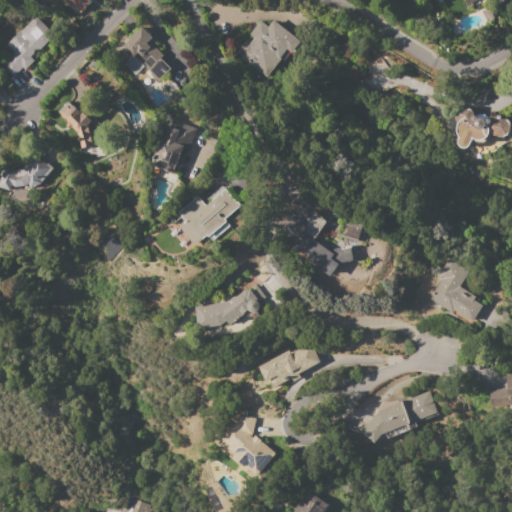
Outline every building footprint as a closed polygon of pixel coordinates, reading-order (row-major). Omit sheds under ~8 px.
[(89,0),(91,2),(77,15),(68,7),(69,6),(66,2),(67,1),(66,0),(89,0)] [(2,66),(14,53),(11,50),(11,51),(5,45),(20,31),(21,32),(38,15),(57,33),(37,53),(36,52),(30,57),(34,61),(24,70),(22,68),(13,77),(2,66)] [(272,20),(300,42),(291,53),(289,52),(283,60),(280,58),(265,77),(240,58),(241,57),(235,52),(244,41),(248,44),(253,38),(248,35),(259,21),(267,27),(272,20)] [(113,56),(141,27),(144,30),(145,29),(150,34),(149,35),(152,38),(148,41),(163,56),(160,59),(170,69),(157,81),(143,66),(131,77),(119,65),(121,64),(113,56)] [(90,123),(91,129),(89,130),(90,133),(89,133),(90,136),(92,143),(91,143),(92,145),(81,148),(77,132),(72,127),(69,129),(65,125),(67,123),(59,114),(69,104),(72,107),(73,106),(81,114),(82,112),(91,121),(90,123)] [(469,145),(467,147),(464,148),(461,147),(459,146),(458,144),(458,141),(460,138),(457,134),(456,130),(457,126),(457,125),(454,118),(460,115),(459,113),(462,112),(461,111),(467,108),(468,110),(470,109),(471,110),(472,110),(475,116),(477,119),(479,118),(481,118),(483,119),(484,120),(485,120),(489,119),(489,117),(490,118),(490,116),(497,117),(497,116),(501,117),(501,118),(506,119),(506,121),(510,121),(510,119),(511,119),(511,136),(505,136),(504,137),(492,135),(492,136),(489,140),(485,143),(481,144),(476,144),(471,141),(469,145)] [(172,175),(154,167),(155,165),(150,163),(161,137),(164,138),(165,136),(163,136),(167,127),(169,128),(169,126),(179,122),(196,129),(187,151),(182,154),(177,166),(176,165),(172,175)] [(32,163),(37,157),(46,165),(48,162),(54,167),(34,190),(27,184),(25,185),(20,187),(14,186),(11,185),(10,190),(0,187),(0,179),(3,168),(15,171),(18,171),(32,163)] [(176,227),(184,220),(178,213),(196,196),(205,206),(224,189),(239,206),(223,220),(229,226),(211,242),(205,236),(194,245),(189,239),(188,240),(176,227)] [(308,247),(297,240),(314,210),(325,221),(313,240),(332,253),(332,252),(333,249),(340,248),(341,250),(350,249),(352,261),(339,263),(331,258),(331,259),(338,264),(329,277),(314,266),(317,261),(305,252),(308,247)] [(338,238),(342,223),(348,225),(348,222),(361,225),(357,242),(338,238)] [(441,280),(436,277),(447,258),(468,271),(459,286),(475,296),(473,299),(482,306),(471,322),(453,310),(451,313),(429,299),(441,280)] [(235,317),(236,322),(227,324),(224,322),(221,325),(197,328),(194,307),(228,302),(228,301),(229,299),(231,297),(234,297),(235,297),(245,289),(246,290),(249,288),(257,298),(254,300),(255,300),(257,301),(258,303),(259,306),(259,308),(257,310),(256,311),(253,312),(251,312),(249,311),(248,309),(247,309),(241,314),(240,313),(235,317)] [(258,367),(287,351),(289,355),(310,343),(320,362),(299,373),(301,377),(292,381),(290,378),(273,387),(269,380),(266,382),(258,367)] [(511,370),(503,372),(505,387),(488,389),(490,406),(511,403),(511,370)] [(380,436),(372,445),(359,433),(377,411),(428,391),(436,412),(380,436)] [(254,436),(261,441),(261,442),(277,454),(275,457),(274,456),(258,476),(248,469),(247,470),(231,458),(232,456),(227,452),(230,447),(222,441),(233,426),(234,422),(237,422),(238,416),(255,419),(252,436),(248,435),(252,438),(254,436)] [(292,511),(306,491),(328,505),(323,511),(292,511)] [(130,511),(134,500),(149,505),(148,508),(150,509),(149,511),(97,511),(98,511),(100,511),(130,511)]
